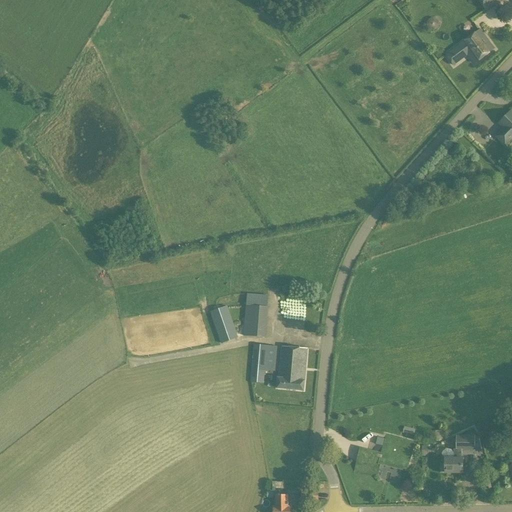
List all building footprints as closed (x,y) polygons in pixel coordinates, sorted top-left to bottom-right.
[(477,0),(471,5),(480,17),(498,4),(494,0),(477,0)] [(439,24),(439,23),(438,23),(438,22),(438,21),(437,20),(437,19),(436,19),(435,18),(434,18),(433,18),(432,17),(432,18),(431,18),(430,18),(429,18),(429,19),(428,19),(428,20),(427,20),(427,21),(427,22),(426,22),(426,23),(426,24),(426,25),(427,26),(427,27),(428,28),(429,29),(430,29),(430,30),(431,30),(432,30),(433,30),(434,30),(435,29),(436,29),(436,28),(437,28),(437,27),(438,27),(438,26),(438,25),(439,24)] [(479,30),(446,55),(454,66),(463,59),(461,55),(466,52),(474,64),(494,50),(479,30)] [(511,112),(499,123),(504,128),(496,136),(505,146),(511,138),(511,112)] [(269,296),(247,294),(246,305),(245,305),(243,336),(266,338),(269,296)] [(227,306),(210,312),(221,343),(221,344),(239,338),(227,306)] [(253,345),(251,383),(263,384),(264,371),(275,371),(276,347),(253,345)] [(278,379),(277,388),(303,390),(307,349),(282,347),(279,379),(278,379)] [(474,454),(483,455),(479,438),(475,438),(475,436),(456,436),(456,449),(454,449),(454,459),(445,459),(445,463),(440,464),(440,473),(445,473),(462,473),(462,459),(462,451),(474,451),(474,454)] [(360,448),(356,465),(379,470),(380,464),(402,470),(403,468),(407,469),(412,452),(384,444),(381,454),(373,452),(372,455),(360,452),(361,449),(360,448)] [(302,498),(306,498),(306,500),(318,500),(318,492),(302,492),(302,498)] [(276,507),(274,507),(273,511),(290,511),(291,507),(288,507),(287,495),(276,496),(276,507)]
